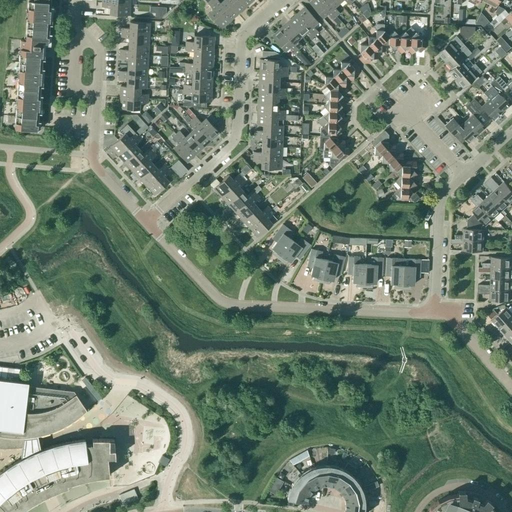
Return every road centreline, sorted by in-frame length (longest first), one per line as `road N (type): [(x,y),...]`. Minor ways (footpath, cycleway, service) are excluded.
road 1 (unclassified): [(432,310),(228,303),(147,222)]
road 2 (residential): [(147,222),(230,145),(242,34),(279,0)]
road 3 (residential): [(96,91),(97,168),(147,222)]
road 4 (unclassified): [(462,176),(437,202),(432,310)]
